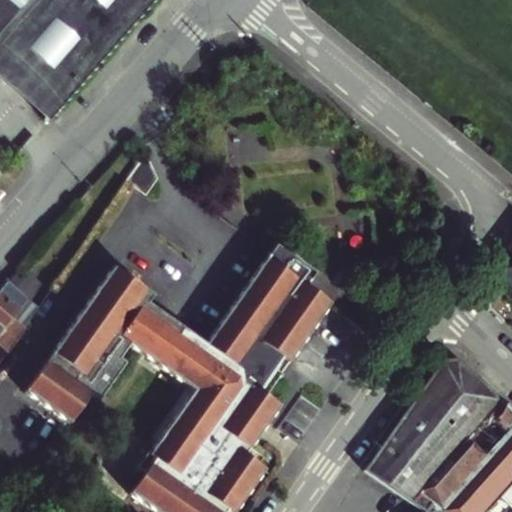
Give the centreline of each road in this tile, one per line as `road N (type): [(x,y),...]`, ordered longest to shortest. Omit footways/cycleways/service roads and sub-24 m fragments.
road 1 (residential): [(443,305),(506,210),(254,0)]
road 2 (residential): [(213,0),(0,242)]
road 3 (residential): [(297,511),(443,305)]
